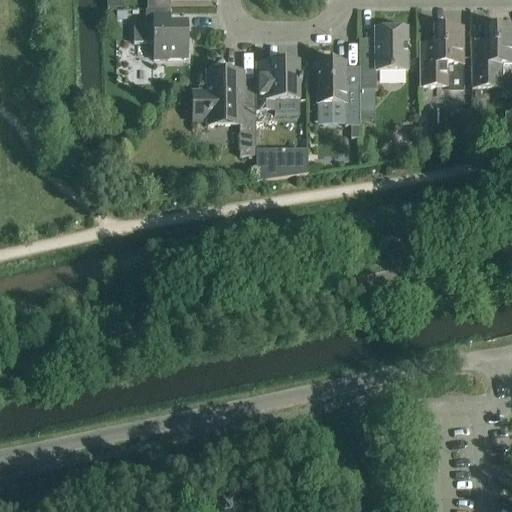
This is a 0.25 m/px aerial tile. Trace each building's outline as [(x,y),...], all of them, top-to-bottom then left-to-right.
[(150,12),(145,12),(145,28),(133,28),(133,46),(152,45),(152,62),(167,61),(187,61),(187,27),(170,27),(170,12),(150,12)] [(501,67),(511,66),(511,30),(484,31),(485,59),(471,59),(471,90),(501,90),(501,67)] [(374,52),(358,52),(359,90),(358,90),(359,115),(373,115),(373,93),(376,93),(376,74),(406,74),(406,51),(406,31),(374,32),(374,52)] [(419,79),(419,89),(448,89),(448,80),(462,80),(462,67),(462,51),(462,31),(433,31),(433,59),(419,59),(419,79)] [(255,90),(255,113),(273,113),(273,104),(298,104),(298,85),(301,85),(301,81),(299,81),(298,66),(267,67),(267,74),(255,74),(255,90)] [(344,66),(316,66),(317,86),(317,107),(345,106),(345,128),(351,128),(359,128),(359,121),(359,115),(358,90),(351,90),(345,90),(344,66)] [(255,113),(255,90),(243,90),(242,75),(207,75),(207,95),(192,95),(193,115),(192,124),(207,124),(207,129),(208,129),(208,124),(238,123),(239,159),(255,159),(255,113)] [(305,152),(256,153),(257,185),(287,178),(298,178),(305,177),(305,152)] [(168,183),(153,186),(155,199),(171,197),(168,183)]
